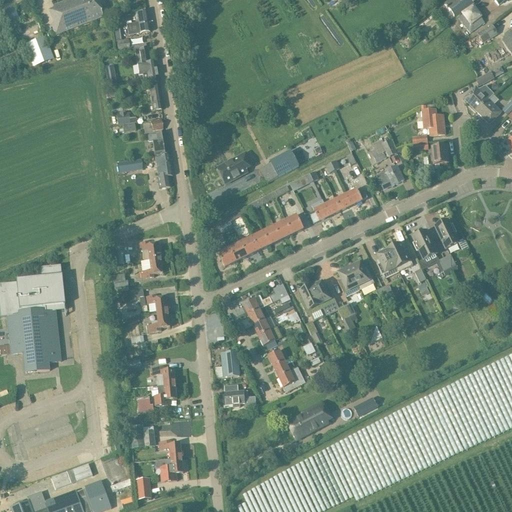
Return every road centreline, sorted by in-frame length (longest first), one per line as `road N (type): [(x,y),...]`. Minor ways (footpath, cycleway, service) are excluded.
road 1 (residential): [(225,294),(459,177)]
road 2 (residential): [(91,389),(78,252),(185,209)]
road 3 (unclassified): [(185,209),(151,0)]
road 4 (unclassified): [(220,511),(198,303)]
